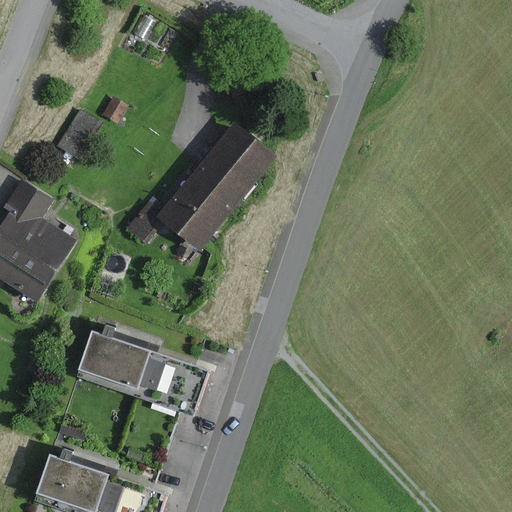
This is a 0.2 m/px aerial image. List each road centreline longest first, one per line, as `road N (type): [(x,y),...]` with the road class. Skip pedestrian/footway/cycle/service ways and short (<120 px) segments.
road 1 (residential): [(371,53),(208,511)]
road 2 (track): [(268,334),(441,511)]
road 3 (residential): [(371,53),(249,0)]
